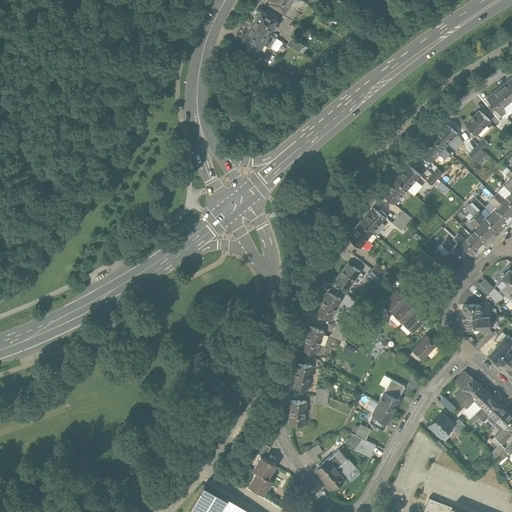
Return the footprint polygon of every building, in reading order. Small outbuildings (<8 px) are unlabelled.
[(292,0),(270,0),(286,10),(292,0)] [(256,14),(257,15),(252,23),(269,33),(271,35),(276,27),(272,24),(277,16),(272,13),(271,14),(261,8),(260,8),(258,8),(256,8),(255,10),(255,11),(255,13),(256,14)] [(269,33),(252,23),(243,37),(249,41),(248,43),(257,49),(261,43),(263,40),(264,41),(269,33)] [(269,33),(264,41),(263,40),(261,43),(270,48),(276,38),(271,35),(269,33)] [(287,44),(300,51),(304,43),(291,37),(287,44)] [(511,77),(499,87),(510,101),(511,99),(511,77)] [(510,101),(499,87),(487,97),(501,116),(506,112),(502,107),(510,101)] [(478,110),(465,125),(476,135),(490,121),(478,110)] [(510,124),(504,116),(498,121),(500,123),(504,129),(510,124)] [(446,122),(432,136),(444,147),(457,133),(446,122)] [(504,129),(500,123),(496,126),(501,133),(506,130),(504,129)] [(444,147),(432,136),(419,150),(430,161),(444,147)] [(484,139),(478,145),(483,149),(488,144),(484,139)] [(478,145),(472,150),(477,155),(483,149),(478,145)] [(408,164),(395,178),(407,188),(420,174),(408,164)] [(437,168),(432,174),(436,178),(442,172),(437,168)] [(432,174),(426,180),(431,184),(436,178),(432,174)] [(511,175),(509,179),(509,178),(503,184),(511,192),(511,175)] [(395,178),(383,193),(394,203),(407,188),(395,178)] [(504,197),(495,189),(491,193),(494,196),(494,195),(501,202),(505,199),(503,197),(504,197)] [(505,199),(501,202),(510,211),(511,208),(511,192),(505,199)] [(501,202),(494,195),(494,196),(491,193),(487,197),(490,199),(496,205),(496,204),(498,206),(501,202)] [(510,211),(501,202),(498,206),(494,210),(491,213),(500,221),(510,211)] [(385,216),(373,206),(361,221),(373,231),(385,216)] [(411,217),(402,209),(397,216),(406,223),(411,217)] [(483,217),(475,209),(471,213),(474,216),(481,223),(484,220),(483,218),(483,217)] [(484,220),(481,223),(490,232),(500,221),(491,213),(484,220)] [(406,223),(397,216),(392,222),(401,229),(406,223)] [(481,223),(474,216),(470,220),(475,226),(476,225),(478,226),(481,223)] [(373,231),(361,221),(348,236),(360,246),(373,231)] [(481,223),(471,233),(479,242),(490,232),(481,223)] [(463,238),(458,232),(453,237),(457,240),(461,244),(464,240),(462,239),(463,238)] [(471,233),(461,244),(470,253),(475,247),(479,242),(471,233)] [(451,243),(445,238),(441,242),(448,249),(452,246),(450,244),(451,243)] [(448,249),(446,251),(458,262),(463,257),(465,258),(470,253),(461,244),(457,240),(452,246),(448,249)] [(430,259),(421,251),(417,256),(426,264),(430,259)] [(426,264),(417,256),(413,260),(422,268),(426,264)] [(422,268),(413,260),(409,265),(418,273),(422,268)] [(347,262),(336,278),(348,287),(360,271),(347,262)] [(377,262),(372,269),(381,276),(386,270),(377,262)] [(381,276),(372,269),(367,275),(376,282),(381,276)] [(414,277),(405,269),(401,274),(410,282),(414,277)] [(511,288),(511,273),(508,270),(497,283),(501,287),(505,283),(507,285),(505,287),(509,291),(511,288)] [(410,282),(401,274),(397,278),(406,286),(410,282)] [(397,286),(383,301),(393,311),(407,296),(397,286)] [(328,290),(317,311),(330,318),(341,297),(328,290)] [(407,296),(393,311),(402,320),(417,305),(407,296)] [(480,304),(463,304),(463,316),(488,316),(488,310),(480,310),(480,304)] [(417,305),(402,320),(412,330),(427,315),(417,305)] [(488,316),(463,316),(463,327),(479,327),(479,330),(488,330),(488,322),(488,316)] [(336,322),(331,335),(342,339),(348,326),(336,322)] [(324,330),(310,325),(302,347),(315,352),(324,330)] [(490,332),(482,339),(486,343),(493,335),(490,332)] [(436,343),(426,333),(412,348),(422,358),(427,353),(431,357),(439,348),(435,344),(436,343)] [(506,337),(491,353),(502,363),(510,354),(503,347),(510,340),(506,337)] [(511,352),(510,354),(502,363),(511,372),(511,352)] [(312,364),(297,361),(293,385),(308,388),(312,364)] [(465,370),(454,381),(462,388),(473,377),(465,370)] [(462,388),(456,395),(467,405),(475,398),(484,388),(473,377),(462,388)] [(405,386),(391,378),(378,402),(394,410),(400,399),(398,398),(405,386)] [(328,389),(317,387),(316,395),(327,397),(328,389)] [(489,395),(483,389),(484,389),(484,388),(475,398),(483,405),(486,409),(495,399),(490,394),(489,395)] [(327,397),(316,395),(315,403),(326,405),(327,397)] [(305,400),(290,399),(288,423),(304,424),(305,400)] [(495,399),(486,409),(490,412),(498,420),(507,410),(495,399)] [(394,410),(378,402),(368,420),(385,429),(394,410)] [(480,407),(476,411),(480,415),(486,409),(483,405),(481,407),(480,407)] [(486,409),(480,415),(484,419),(489,415),(488,414),(490,412),(486,409)] [(498,420),(494,423),(500,429),(495,434),(502,441),(511,431),(510,430),(511,427),(511,415),(507,410),(498,420)] [(441,411),(428,424),(441,436),(447,430),(450,433),(456,426),(453,422),(441,411)] [(458,417),(453,422),(456,426),(460,429),(465,424),(458,417)] [(376,444),(362,438),(354,448),(370,456),(376,444)] [(511,439),(503,448),(509,454),(511,451),(511,450),(511,439)] [(259,440),(253,450),(260,454),(263,456),(269,446),(259,440)] [(260,454),(252,469),(256,471),(248,485),(263,494),(271,480),(267,477),(275,463),(263,456),(260,454)] [(329,457),(315,468),(323,478),(337,466),(329,457)] [(337,466),(323,478),(332,488),(353,469),(345,459),(337,466)] [(251,511),(203,482),(185,511),(251,511)] [(467,511),(428,497),(422,510),(426,511),(467,511)]
